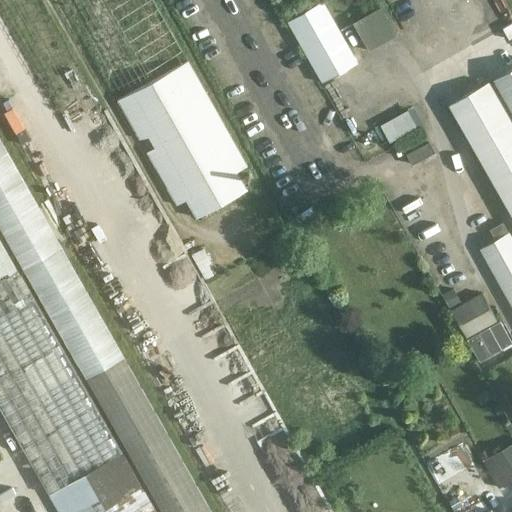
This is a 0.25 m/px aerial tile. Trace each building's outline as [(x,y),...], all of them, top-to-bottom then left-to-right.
[(40,0),(0,0),(0,10),(68,130),(103,110),(40,0)] [(61,0),(89,49),(176,205),(186,199),(196,217),(246,189),(237,171),(247,165),(153,0),(61,0)] [(323,0),(287,20),(321,82),(358,61),(356,58),(329,10),(323,0)] [(354,23),(369,50),(398,34),(382,7),(354,23)] [(511,68),(494,79),(508,103),(511,109),(511,68)] [(511,123),(488,82),(449,104),(511,213),(511,123)] [(380,124),(390,142),(417,127),(408,109),(380,124)] [(211,511),(0,140),(0,224),(162,511),(211,511)] [(511,236),(504,222),(490,229),(496,240),(480,248),(484,257),(511,305),(511,236)] [(0,279),(18,269),(0,237),(0,279)] [(0,279),(0,405),(60,511),(157,511),(124,453),(18,269),(0,279)] [(443,290),(452,305),(462,299),(453,285),(443,290)] [(467,337),(498,320),(482,291),(451,309),(467,337)] [(511,342),(500,320),(468,338),(480,360),(511,342)] [(499,487),(511,479),(511,442),(483,459),(499,487)]
